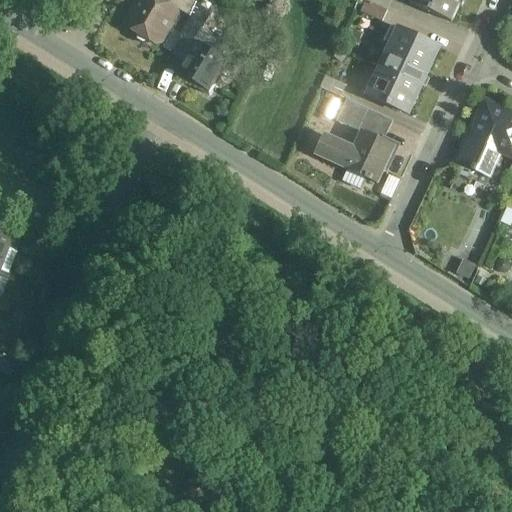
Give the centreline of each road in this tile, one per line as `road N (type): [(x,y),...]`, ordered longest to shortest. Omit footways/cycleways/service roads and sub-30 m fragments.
road 1 (residential): [(102,238),(0,500)]
road 2 (tertiary): [(385,253),(154,109)]
road 3 (residential): [(385,253),(474,56)]
road 4 (tertiary): [(154,109),(0,8)]
road 5 (tertiary): [(511,333),(385,253)]
road 6 (residential): [(154,109),(102,238)]
